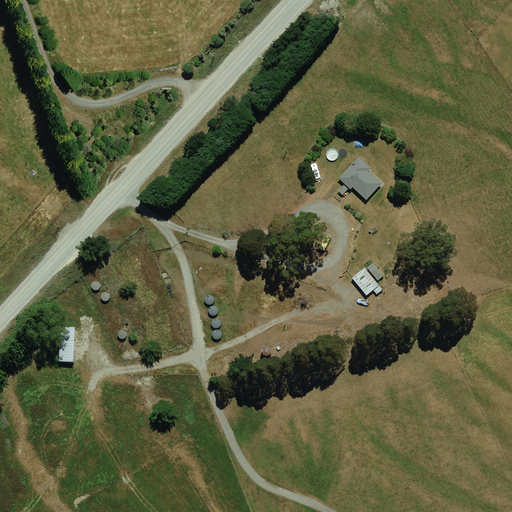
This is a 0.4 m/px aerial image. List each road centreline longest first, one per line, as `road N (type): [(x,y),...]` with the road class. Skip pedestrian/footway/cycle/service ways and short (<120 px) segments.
road 1 (unclassified): [(294,0),(0,320)]
road 2 (track): [(202,101),(176,82),(83,104),(49,92),(12,0)]
road 3 (track): [(186,357),(218,437),(252,491),(304,511)]
